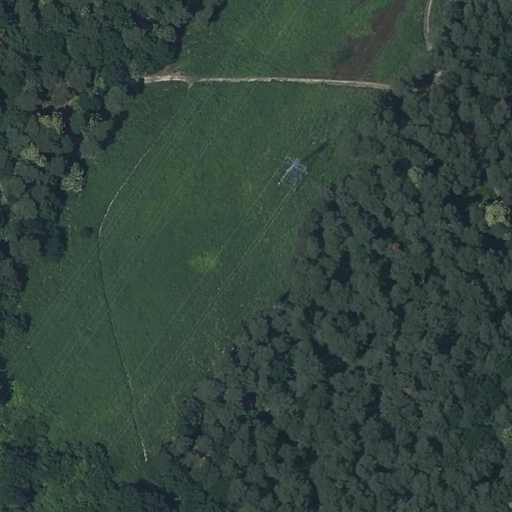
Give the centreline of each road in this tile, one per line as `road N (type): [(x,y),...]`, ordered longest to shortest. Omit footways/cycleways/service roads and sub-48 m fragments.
road 1 (track): [(193,76),(511,96)]
road 2 (track): [(193,76),(121,83),(0,64)]
